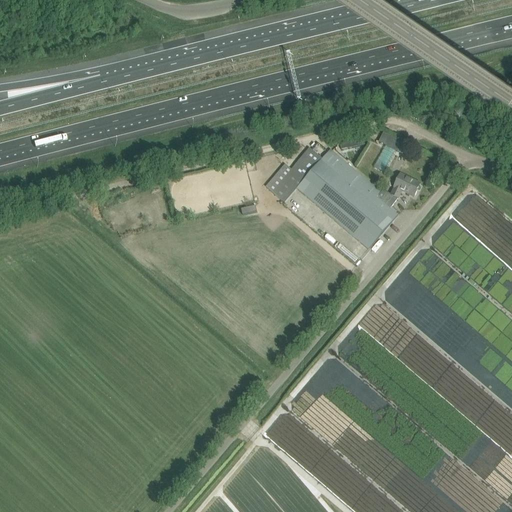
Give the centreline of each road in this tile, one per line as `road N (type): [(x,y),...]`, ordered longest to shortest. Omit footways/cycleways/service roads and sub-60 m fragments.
road 1 (motorway): [(0,151),(511,22)]
road 2 (unclassified): [(470,157),(167,511)]
road 3 (track): [(0,216),(386,120),(404,122)]
road 4 (motorway): [(438,0),(108,80)]
road 5 (tertiary): [(511,104),(359,0)]
